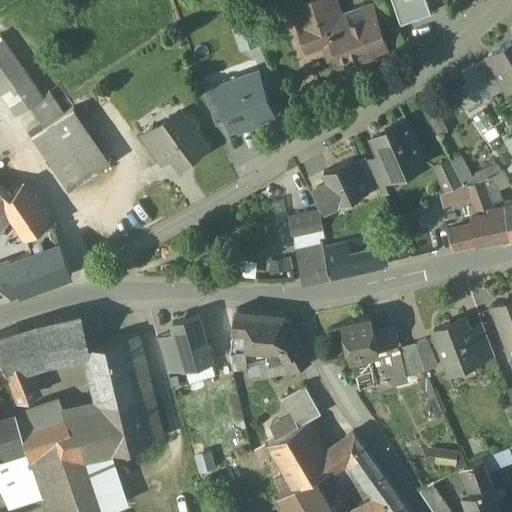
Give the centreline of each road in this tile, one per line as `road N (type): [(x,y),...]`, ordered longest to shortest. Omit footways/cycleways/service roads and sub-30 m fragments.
road 1 (residential): [(72,298),(97,267),(348,124),(496,10)]
road 2 (tertiary): [(511,254),(289,299),(72,298)]
